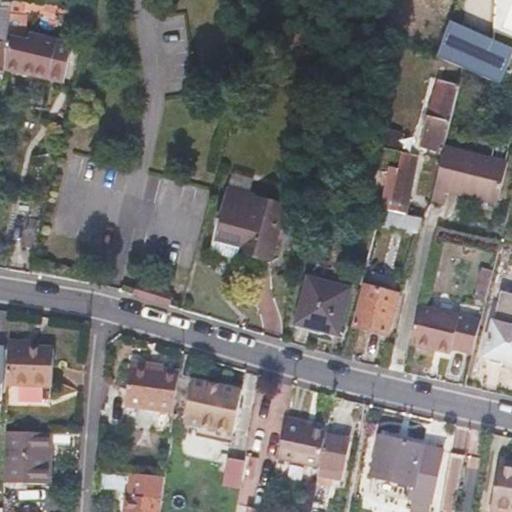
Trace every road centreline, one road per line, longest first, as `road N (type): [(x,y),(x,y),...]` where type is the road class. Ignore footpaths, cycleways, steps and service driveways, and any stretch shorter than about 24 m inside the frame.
road 1 (residential): [(102,308),(511,418)]
road 2 (residential): [(140,0),(154,111),(102,308)]
road 3 (residential): [(102,308),(84,511)]
